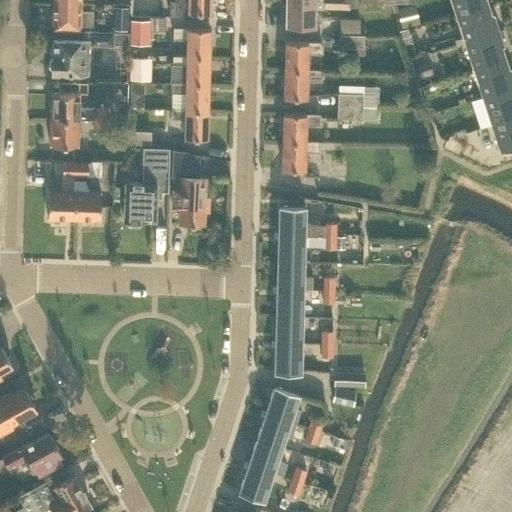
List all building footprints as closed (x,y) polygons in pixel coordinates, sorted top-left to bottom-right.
[(169,16),(188,17),(188,11),(210,11),(210,0),(188,0),(188,1),(170,0),(169,16)] [(452,0),(457,14),(488,4),(486,0),(452,0)] [(135,1),(134,9),(133,14),(143,14),(145,2),(135,1)] [(314,25),(314,8),(350,8),(351,1),(286,1),(286,24),(314,25)] [(80,28),(80,24),(92,24),(92,11),(80,10),(81,3),(54,2),(53,28),(80,28)] [(415,3),(397,7),(402,27),(420,22),(415,3)] [(499,30),(494,15),(492,16),(488,4),(457,14),(466,41),(499,30)] [(131,42),(147,43),(147,29),(149,29),(149,19),(131,19),(131,42)] [(361,19),(340,19),(340,32),(361,31),(361,19)] [(127,22),(113,22),(113,31),(127,32),(127,22)] [(174,27),(174,37),(187,37),(187,54),(209,55),(210,27),(187,26),(187,27),(174,27)] [(402,43),(412,39),(408,27),(397,31),(402,43)] [(506,58),(502,47),(504,46),(499,30),(466,41),(475,69),(506,58)] [(113,31),(84,31),(84,39),(53,38),(52,57),(50,60),(50,65),(52,68),(52,71),(88,72),(89,44),(113,45),(113,31)] [(127,43),(127,34),(115,33),(115,43),(127,43)] [(365,34),(340,34),(339,47),(364,47),(365,34)] [(322,41),(308,41),(308,40),(285,40),(285,68),(321,69),(321,67),(307,66),(308,51),(321,51),(322,41)] [(187,54),(173,54),(172,81),(186,81),(209,82),(209,55),(187,54)] [(130,56),(130,79),(144,80),(145,57),(142,56),(130,56)] [(511,86),(511,69),(510,70),(506,58),(475,69),(484,96),(511,86)] [(428,60),(415,64),(419,77),(432,73),(428,60)] [(307,96),(307,78),(321,79),(321,69),(285,68),(284,95),(307,96)] [(208,109),(209,82),(186,81),(172,81),(172,91),(186,91),(185,108),(208,109)] [(511,116),(511,86),(484,96),(493,123),(511,116)] [(51,117),(79,118),(79,92),(51,91),(51,117)] [(361,119),(362,106),(362,93),(338,92),(337,118),(361,119)] [(130,93),(130,107),(144,107),(144,93),(130,93)] [(362,93),(362,106),(375,107),(376,94),(362,93)] [(95,106),(94,118),(107,119),(107,106),(95,106)] [(361,119),(375,120),(375,107),(362,106),(361,119)] [(208,109),(185,108),(185,109),(172,108),(171,118),(185,119),(184,136),(207,137),(208,109)] [(306,123),(320,123),(320,113),(306,113),(306,112),(283,111),(283,140),(305,140),(306,123)] [(502,151),(511,147),(511,116),(493,123),(502,151)] [(78,144),(79,118),(51,117),(50,144),(78,144)] [(94,131),(107,131),(107,119),(94,118),(94,131)] [(150,143),(151,130),(128,129),(127,142),(150,143)] [(459,153),(463,145),(448,136),(443,145),(459,153)] [(305,167),(305,150),(319,150),(319,140),(305,140),(283,140),(282,167),(305,167)] [(125,181),(124,219),(125,219),(129,224),(139,224),(143,220),(144,220),(144,218),(155,219),(156,196),(161,196),(161,184),(167,184),(168,147),(150,146),(150,160),(143,160),(143,182),(125,181)] [(88,161),(88,174),(101,175),(102,160),(88,160),(88,161)] [(63,161),(54,161),(53,174),(63,174),(62,189),(49,189),(48,217),(74,218),(75,190),(72,190),(73,174),(76,174),(76,161),(63,161)] [(100,219),(101,191),(86,190),(87,174),(88,174),(88,161),(76,161),(76,174),(76,190),(75,190),(74,218),(100,219)] [(180,189),(173,189),(172,207),(179,207),(179,221),(204,223),(205,202),(205,176),(180,175),(180,189)] [(315,175),(315,188),(345,189),(345,177),(315,175)] [(281,205),(280,233),(337,235),(337,222),(325,222),(325,224),(303,223),(304,206),(281,205)] [(337,235),(280,233),(279,260),(302,261),(302,245),(324,246),(324,247),(336,248),(336,247),(337,235)] [(337,235),(336,247),(345,247),(345,235),(337,235)] [(301,288),(311,288),(312,275),(301,275),(302,261),(279,260),(278,287),(301,288)] [(323,288),(334,288),(334,275),(323,275),(323,288)] [(278,287),(278,314),(300,315),(301,288),(278,287)] [(334,301),(334,288),(323,288),(322,301),(334,301)] [(278,314),(277,341),(299,341),(300,315),(278,314)] [(322,342),(334,343),(335,330),(322,329),(322,342)] [(276,368),(298,369),(299,341),(277,341),(276,368)] [(334,355),(334,343),(322,342),(322,355),(334,355)] [(0,377),(2,377),(0,372),(12,365),(1,345),(0,345),(0,377)] [(334,371),(334,384),(365,385),(365,371),(334,371)] [(0,433),(13,427),(11,424),(37,410),(24,386),(13,392),(12,390),(0,395),(0,433)] [(292,406),(296,393),(275,386),(266,412),(295,422),(299,408),(292,406)] [(356,390),(335,386),(332,399),(353,403),(356,390)] [(291,436),(295,422),(266,412),(257,437),(279,445),(282,434),(291,436)] [(309,426),(320,430),(324,418),(313,414),(309,426)] [(317,441),(320,430),(309,426),(305,438),(317,441)] [(20,446),(2,456),(8,468),(26,458),(32,469),(35,468),(39,474),(62,461),(58,455),(61,453),(49,431),(21,447),(20,446)] [(334,435),(331,443),(338,446),(341,437),(334,435)] [(282,474),(283,474),(286,462),(274,458),(279,445),(257,437),(249,463),(282,474)] [(262,496),(266,483),(287,490),(299,493),(303,481),(292,477),(283,474),(282,474),(249,463),(240,489),(262,496)] [(303,481),(307,469),(296,465),(292,477),(303,481)] [(36,511),(50,505),(53,511),(78,511),(90,506),(73,474),(54,484),(50,477),(18,495),(24,505),(27,511),(36,511)] [(11,511),(6,502),(0,505),(0,511),(11,511)]
